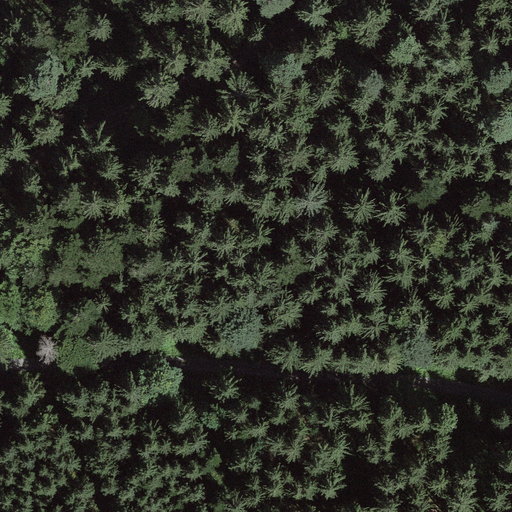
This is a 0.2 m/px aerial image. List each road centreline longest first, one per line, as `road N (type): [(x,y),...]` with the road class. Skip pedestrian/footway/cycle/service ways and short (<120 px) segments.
road 1 (track): [(511,399),(368,375),(136,366),(0,372)]
road 2 (track): [(0,185),(398,0)]
